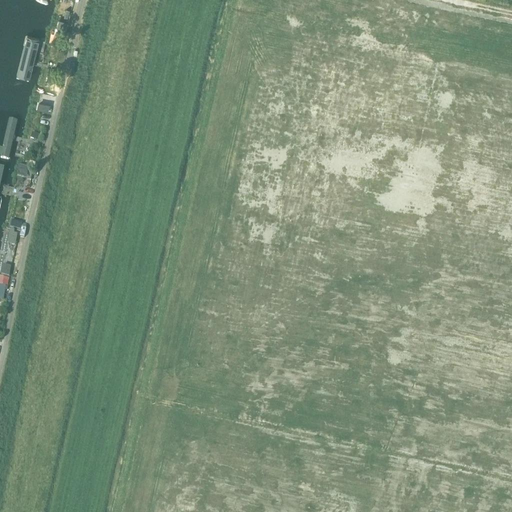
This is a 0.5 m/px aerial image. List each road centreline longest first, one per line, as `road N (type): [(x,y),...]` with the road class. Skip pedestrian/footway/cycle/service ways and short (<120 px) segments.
road 1 (residential): [(0,364),(82,0)]
road 2 (track): [(134,0),(55,339)]
